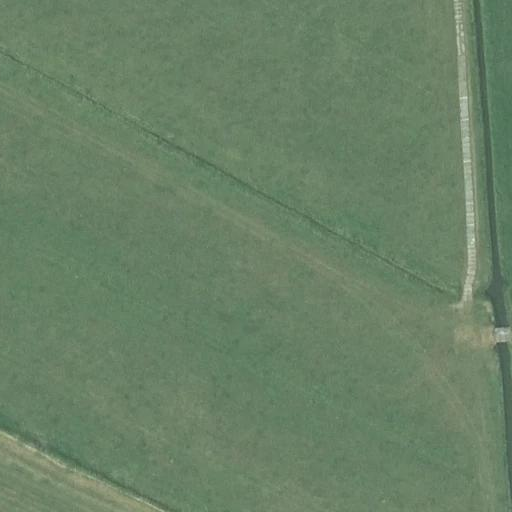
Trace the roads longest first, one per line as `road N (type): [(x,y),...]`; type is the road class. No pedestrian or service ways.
road 1 (track): [(456,0),(471,267),(465,302),(470,343),(493,337)]
road 2 (track): [(470,343),(491,511)]
